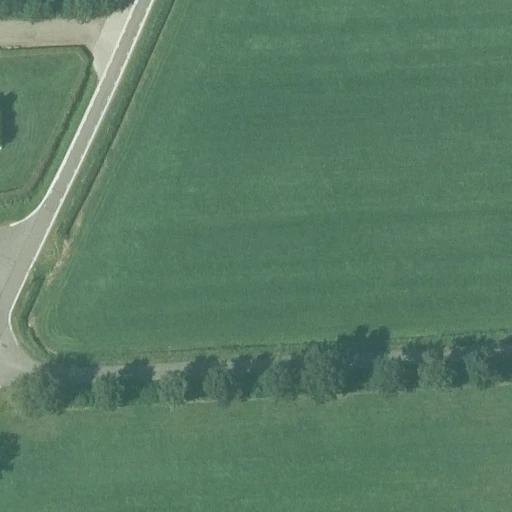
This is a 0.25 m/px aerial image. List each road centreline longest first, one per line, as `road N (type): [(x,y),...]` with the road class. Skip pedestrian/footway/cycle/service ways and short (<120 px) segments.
road 1 (unclassified): [(0,374),(49,378),(511,353)]
road 2 (unclassified): [(30,247),(144,0)]
